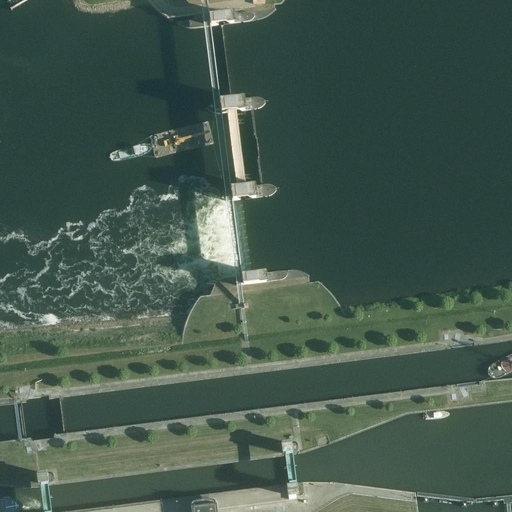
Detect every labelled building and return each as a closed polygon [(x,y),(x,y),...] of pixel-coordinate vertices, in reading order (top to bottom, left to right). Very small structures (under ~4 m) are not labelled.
[(259,97),(255,97),(245,98),(245,97),(236,98),(236,99),(225,101),(220,101),(220,102),(218,102),(215,103),(213,104),(211,105),(209,107),(206,110),(208,111),(212,112),(214,113),(218,114),(221,113),(221,114),(238,112),(247,111),(247,110),(258,109),(260,108),(261,107),(263,106),(265,104),(265,102),(264,100),(263,99),(261,98),(259,97)] [(247,186),(237,188),(231,188),(231,189),(227,190),(224,192),(221,193),(219,195),(217,197),(219,198),(223,200),(225,200),(227,201),(232,201),(233,201),(249,199),(249,200),(258,199),(258,198),(267,197),(269,196),(271,196),(273,194),(274,193),(276,191),(276,190),(275,188),(274,187),(272,186),(271,185),(268,185),(266,185),(256,186),(256,185),(247,186)] [(295,442),(294,442),(293,442),(293,444),(281,445),(282,453),(295,452),(296,451),(297,451),(297,450),(298,450),(298,449),(298,448),(298,445),(298,444),(297,444),(297,443),(296,443),(296,442),(295,442)] [(16,454),(25,454),(26,444),(16,444),(16,454)] [(51,473),(50,472),(49,473),(49,474),(37,476),(38,484),(51,482),(52,482),(53,481),(54,480),(54,479),(54,478),(54,476),(54,475),(53,475),(53,474),(52,473),(51,473)] [(300,486),(299,486),(287,488),(288,496),(300,494),(300,496),(301,496),(302,495),(303,495),(303,494),(304,493),(304,492),(303,489),(303,488),(302,487),(301,486),(300,486)] [(222,511),(221,498),(221,497),(221,496),(220,496),(220,495),(219,495),(219,494),(218,494),(217,494),(208,494),(200,496),(199,496),(199,497),(198,497),(198,498),(197,498),(197,499),(197,500),(197,501),(198,511),(222,511)]
